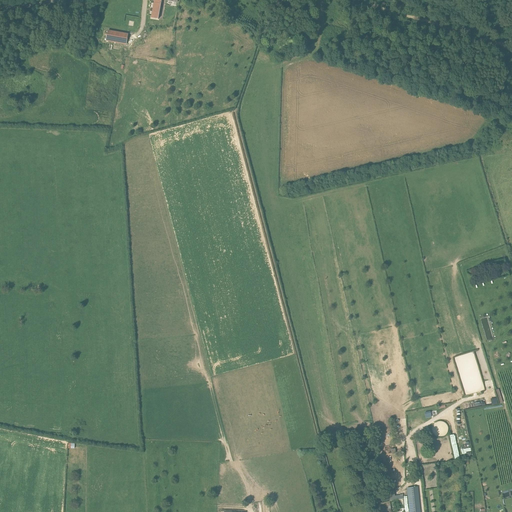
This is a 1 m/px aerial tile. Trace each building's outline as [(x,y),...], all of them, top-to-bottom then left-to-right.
[(163,0),(178,2),(178,0),(154,0),(151,18),(159,18),(162,0),(163,0)] [(127,33),(111,30),(106,29),(104,40),(125,44),(127,33)] [(458,437),(464,436),(463,434),(467,434),(466,429),(458,430),(458,437)] [(421,511),(419,486),(414,487),(406,488),(408,511),(421,511)] [(385,502),(379,504),(380,511),(391,511),(391,509),(388,509),(388,506),(390,506),(390,502),(385,502)]
